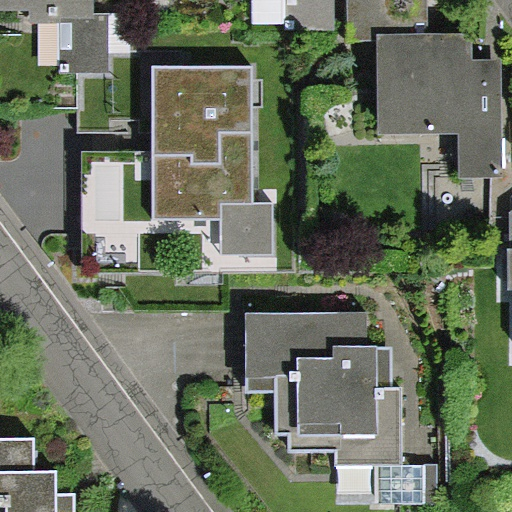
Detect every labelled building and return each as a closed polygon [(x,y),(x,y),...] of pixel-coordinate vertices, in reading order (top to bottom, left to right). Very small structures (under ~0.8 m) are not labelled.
[(2,0),(3,5),(42,5),(42,18),(80,18),(81,65),(117,65),(117,9),(103,10),(103,0),(2,0)] [(303,0),(304,32),(340,32),(339,0),(303,0)] [(464,175),(504,174),(503,70),(473,71),(473,43),(431,43),(430,0),(352,0),(353,50),(385,50),(387,141),(463,140),(464,175)] [(241,250),(300,249),(299,180),(265,180),(264,113),(254,113),(253,64),(161,65),(162,188),(201,188),(201,202),(240,201),(241,250)] [(339,504),(427,503),(427,465),(405,465),(404,387),(394,387),(393,347),(372,347),(371,312),(247,313),(247,393),(277,392),(278,434),(289,434),(289,452),(339,452),(339,504)] [(92,511),(92,487),(69,487),(69,464),(43,465),(43,434),(0,434),(0,511),(92,511)]
